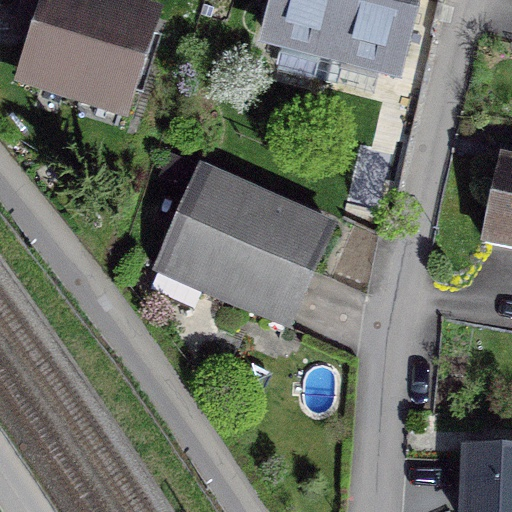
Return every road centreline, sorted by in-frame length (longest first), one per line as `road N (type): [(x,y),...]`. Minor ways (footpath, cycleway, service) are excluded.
road 1 (residential): [(455,0),(375,312),(362,511)]
road 2 (residential): [(0,175),(250,511)]
